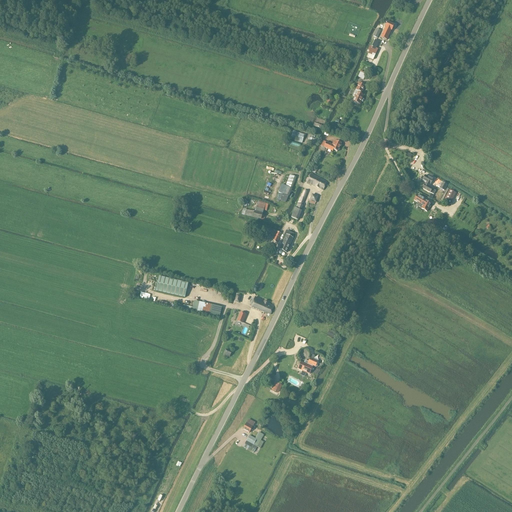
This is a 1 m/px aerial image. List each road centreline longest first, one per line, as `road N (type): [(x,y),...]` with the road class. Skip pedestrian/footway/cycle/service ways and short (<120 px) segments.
road 1 (unclassified): [(179,511),(430,0)]
road 2 (track): [(299,343),(244,380),(203,367),(226,305)]
road 3 (unclassified): [(511,397),(421,511)]
road 4 (track): [(278,245),(276,255),(287,261),(308,236),(320,192),(298,184)]
